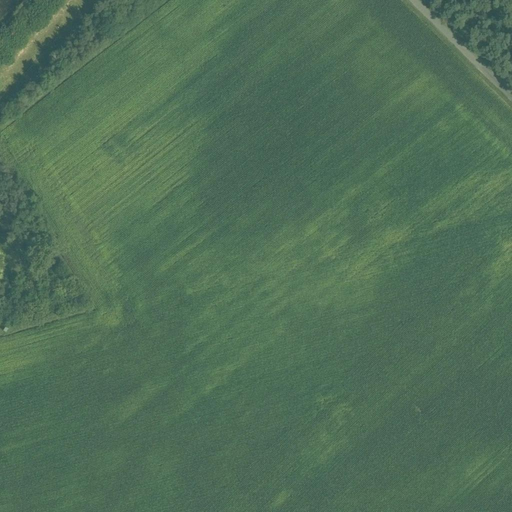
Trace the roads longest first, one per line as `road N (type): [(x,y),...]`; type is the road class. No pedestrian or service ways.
road 1 (unclassified): [(0,113),(104,0)]
road 2 (unclassified): [(412,0),(511,96)]
